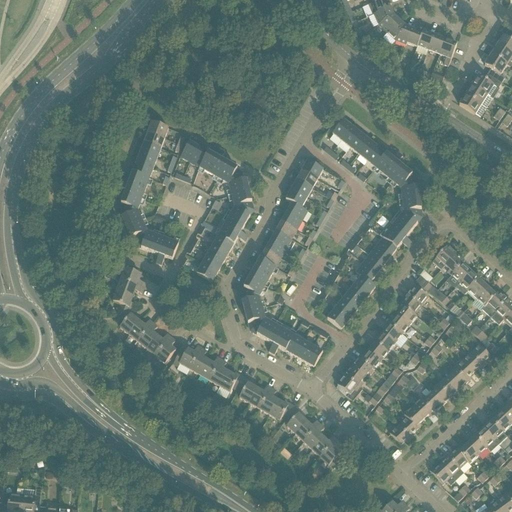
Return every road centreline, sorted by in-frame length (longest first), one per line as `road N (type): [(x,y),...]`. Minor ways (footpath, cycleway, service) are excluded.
road 1 (residential): [(311,392),(434,227),(457,228),(511,279)]
road 2 (secondary): [(10,227),(17,175),(41,126),(164,0)]
road 3 (secondary): [(115,420),(59,357),(54,322),(25,284),(10,227)]
road 4 (secondary): [(137,0),(39,95),(0,161)]
road 5 (tertiary): [(355,62),(511,163)]
road 6 (residential): [(301,144),(221,298)]
road 7 (secondary): [(87,421),(129,456),(227,511)]
road 8 (secondary): [(252,511),(115,420)]
road 9 (residential): [(511,367),(403,475)]
road 10 (residential): [(168,274),(154,306),(243,354)]
road 11 (residential): [(301,144),(357,186),(358,207),(335,241)]
road 12 (residential): [(311,392),(403,475)]
